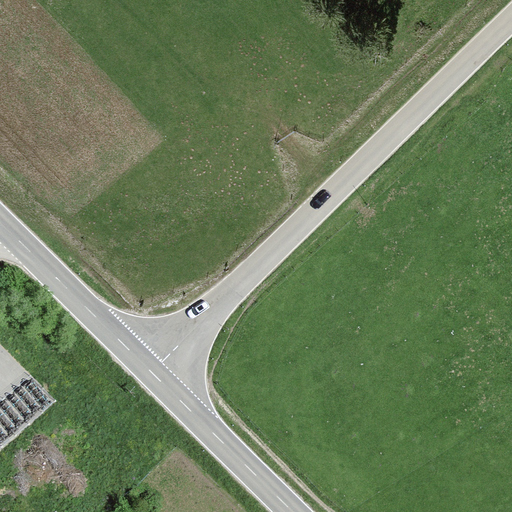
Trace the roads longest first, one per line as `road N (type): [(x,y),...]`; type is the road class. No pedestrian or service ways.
road 1 (tertiary): [(511,20),(149,370)]
road 2 (secondary): [(0,223),(149,370)]
road 3 (secondary): [(149,370),(290,511)]
